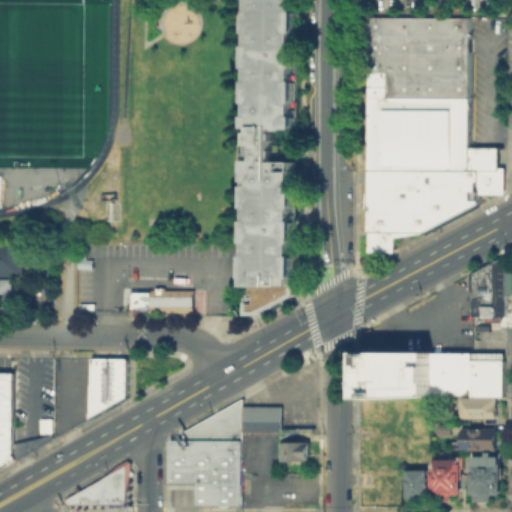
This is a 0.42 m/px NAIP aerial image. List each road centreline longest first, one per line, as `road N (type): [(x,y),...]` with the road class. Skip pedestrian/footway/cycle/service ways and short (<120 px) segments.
road 1 (tertiary): [(335,314),(326,214),(326,0)]
road 2 (secondary): [(116,439),(335,314)]
road 3 (residential): [(0,337),(184,339),(205,348),(225,377)]
road 4 (secondary): [(335,314),(511,219)]
road 5 (tertiary): [(338,511),(335,314)]
road 6 (secondary): [(1,511),(116,439)]
road 7 (secondary): [(116,439),(85,443),(0,490)]
